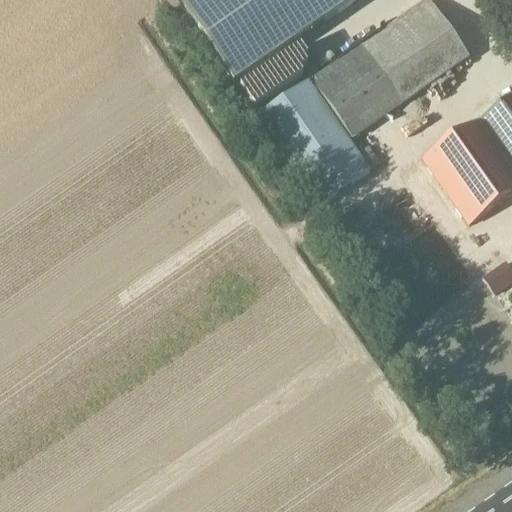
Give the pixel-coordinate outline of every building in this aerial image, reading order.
[(189,0),(180,6),(235,86),(360,0),(189,0)] [(311,83),(351,142),(468,60),(427,2),(360,48),(360,49),(311,83)] [(365,147),(355,154),(307,85),(258,119),(320,208),(378,168),(377,166),(389,158),(378,142),(367,150),(365,147)] [(511,100),(479,124),(423,163),(468,228),(511,197),(511,100)] [(493,298),(511,286),(511,278),(504,265),(483,280),(493,298)]
